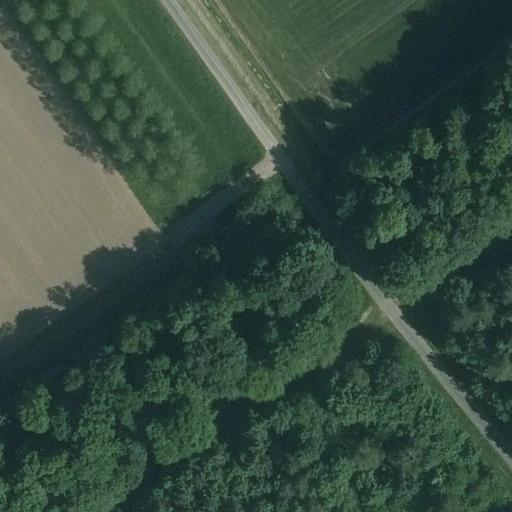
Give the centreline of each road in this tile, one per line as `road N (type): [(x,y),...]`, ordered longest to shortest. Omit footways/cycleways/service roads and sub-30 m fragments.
road 1 (unclassified): [(511,457),(397,317),(167,0)]
road 2 (track): [(397,317),(511,224)]
